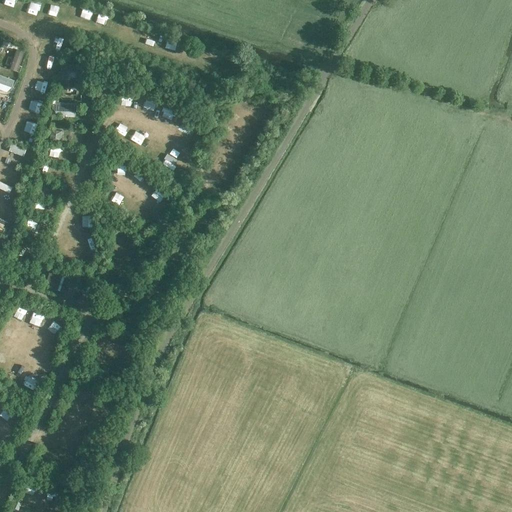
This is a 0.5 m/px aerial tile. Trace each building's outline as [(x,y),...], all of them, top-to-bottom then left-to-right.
[(49,1),(47,9),(56,11),(58,3),(49,1)] [(83,8),(80,17),(90,20),(93,11),(83,8)] [(95,15),(92,24),(99,26),(102,18),(95,15)] [(122,25),(120,35),(130,37),(133,28),(122,25)] [(141,32),(138,40),(148,43),(150,35),(141,32)] [(13,50),(15,44),(4,39),(2,46),(13,50)] [(17,48),(10,68),(18,71),(25,51),(17,48)] [(200,60),(209,63),(212,56),(203,53),(200,60)] [(77,78),(78,63),(61,63),(60,77),(77,78)] [(0,85),(13,89),(14,83),(0,79),(0,85)] [(146,97),(144,106),(153,108),(155,99),(146,97)] [(126,102),(121,100),(118,108),(131,112),(134,102),(127,100),(126,102)] [(60,115),(76,116),(77,102),(60,101),(60,115)] [(21,125),(34,130),(38,119),(24,115),(21,125)] [(131,137),(141,143),(146,135),(137,129),(131,137)] [(12,142),(9,150),(24,156),(27,148),(12,142)] [(54,158),(65,158),(65,149),(55,148),(54,158)] [(170,153),(177,157),(180,152),(173,148),(170,153)] [(173,169),(178,159),(167,153),(162,163),(173,169)] [(42,163),(39,171),(48,173),(50,166),(42,163)] [(0,180),(0,187),(10,192),(13,186),(0,180)] [(44,182),(41,189),(50,192),(53,185),(44,182)] [(166,206),(171,200),(159,191),(155,197),(166,206)] [(45,209),(48,201),(39,198),(36,205),(45,209)] [(79,225),(91,225),(91,217),(79,216),(79,225)] [(0,228),(4,230),(9,222),(0,217),(0,228)] [(68,246),(64,256),(73,260),(78,250),(68,246)] [(45,286),(67,294),(72,279),(50,271),(45,286)]
